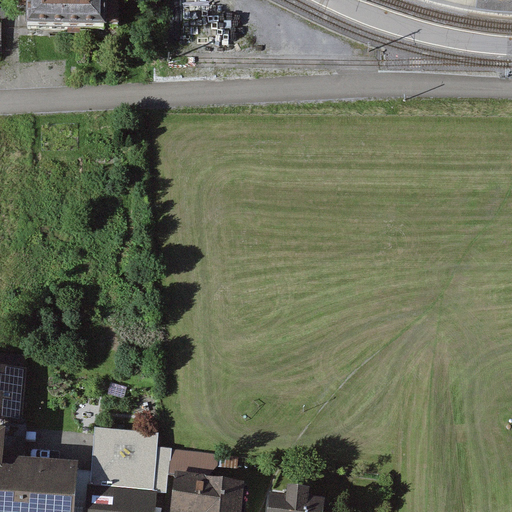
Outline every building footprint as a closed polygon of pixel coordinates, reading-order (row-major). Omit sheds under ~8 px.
[(108,0),(27,0),(28,35),(108,35),(108,0)] [(511,0),(477,0),(477,10),(511,10),(511,0)] [(0,355),(0,511),(75,511),(78,472),(19,467),(28,358),(0,355)] [(162,438),(93,432),(87,511),(156,511),(157,500),(165,500),(163,511),(239,511),(243,460),(161,454),(162,438)] [(269,497),(254,495),(251,511),(308,511),(310,502),(292,500),(292,492),(269,490),(269,497)]
